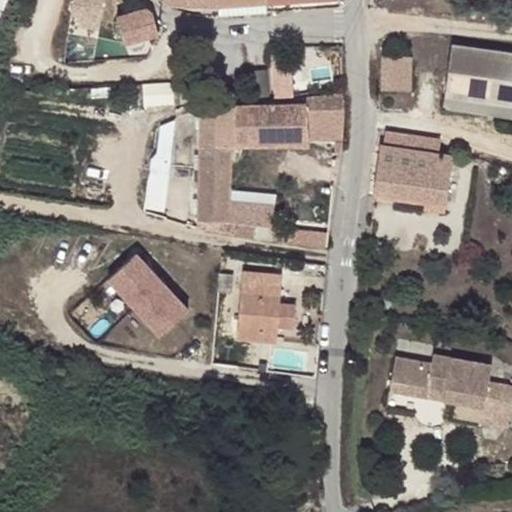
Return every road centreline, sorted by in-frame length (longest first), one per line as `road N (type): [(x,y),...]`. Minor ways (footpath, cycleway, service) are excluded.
road 1 (residential): [(352,23),(354,152),(328,511)]
road 2 (residential): [(151,0),(187,30),(352,23)]
